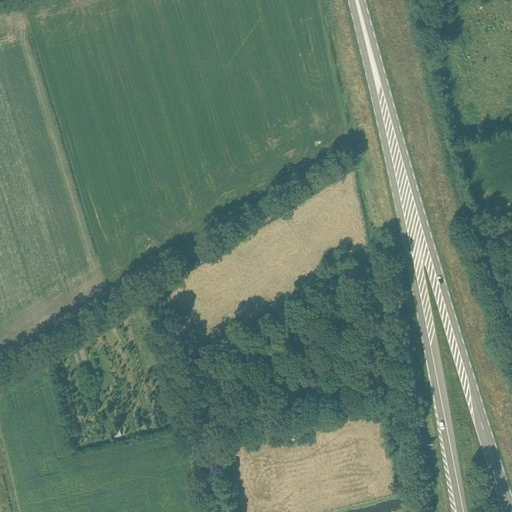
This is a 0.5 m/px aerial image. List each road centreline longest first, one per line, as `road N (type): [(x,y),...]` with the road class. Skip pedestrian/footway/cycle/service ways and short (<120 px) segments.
road 1 (primary): [(511,510),(356,0)]
road 2 (primary): [(356,0),(457,511)]
road 3 (track): [(0,367),(345,155)]
road 4 (track): [(211,511),(150,275)]
